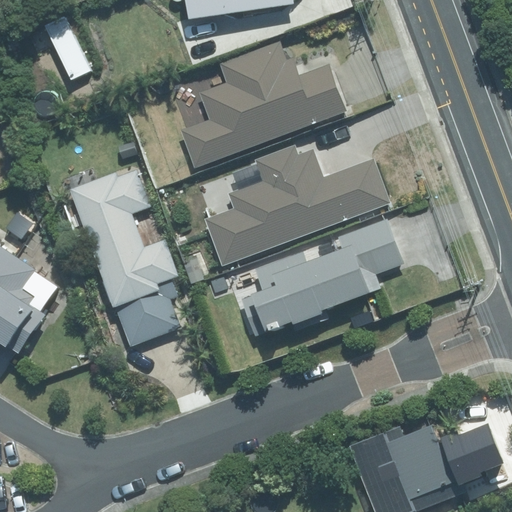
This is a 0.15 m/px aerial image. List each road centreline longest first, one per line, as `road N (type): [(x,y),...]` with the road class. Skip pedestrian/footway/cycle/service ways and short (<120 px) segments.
road 1 (residential): [(133,463),(511,325)]
road 2 (secondary): [(511,220),(425,0)]
road 3 (residential): [(0,414),(64,452),(133,463)]
